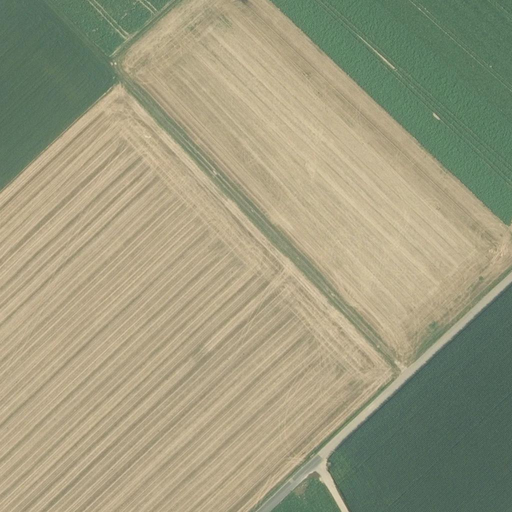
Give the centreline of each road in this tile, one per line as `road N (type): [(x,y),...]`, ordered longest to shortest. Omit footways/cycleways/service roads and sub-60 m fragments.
road 1 (track): [(44,0),(384,353)]
road 2 (unclassified): [(511,279),(262,511)]
